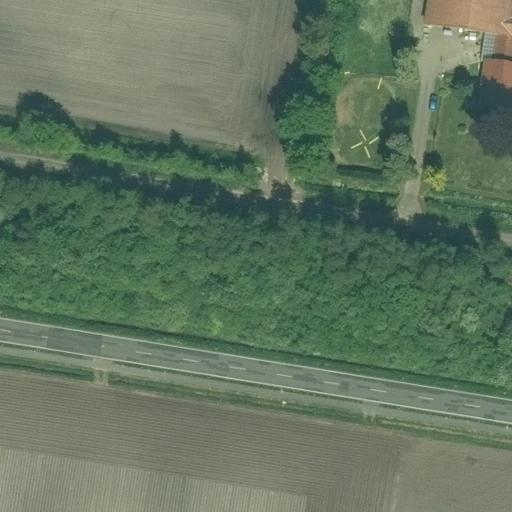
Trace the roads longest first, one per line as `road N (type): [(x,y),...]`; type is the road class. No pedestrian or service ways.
road 1 (tertiary): [(0,329),(511,409)]
road 2 (unclassified): [(511,235),(0,158)]
